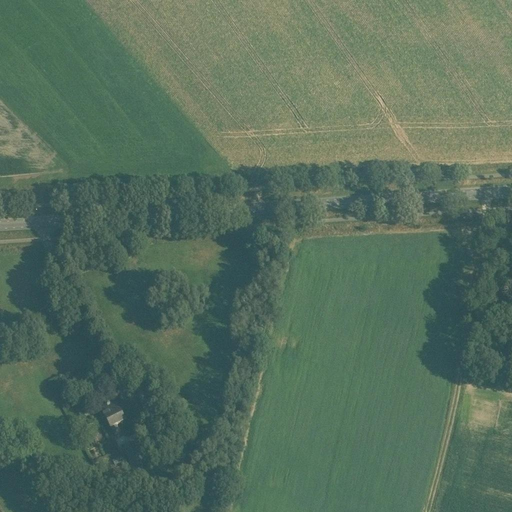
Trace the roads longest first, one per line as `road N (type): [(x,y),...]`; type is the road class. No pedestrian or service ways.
road 1 (secondary): [(0,225),(511,191)]
road 2 (track): [(491,192),(475,303),(426,511)]
